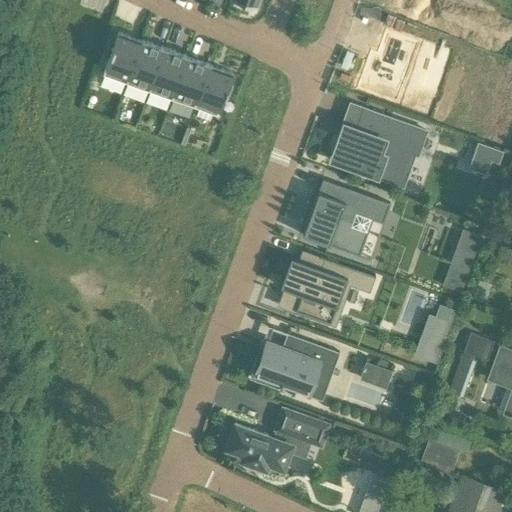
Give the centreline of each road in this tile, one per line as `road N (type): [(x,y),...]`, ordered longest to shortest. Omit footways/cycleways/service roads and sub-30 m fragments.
road 1 (residential): [(316,68),(175,461)]
road 2 (residential): [(266,48),(150,0)]
